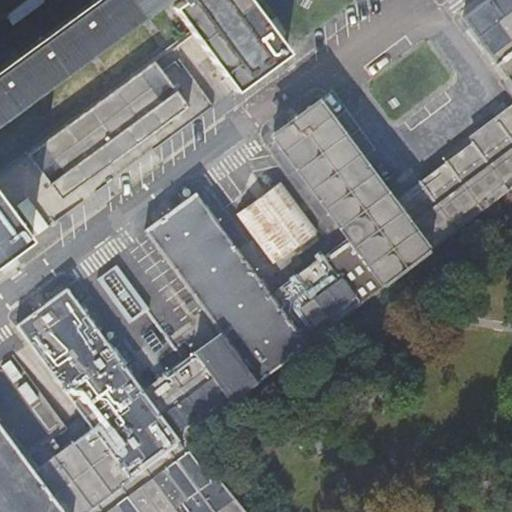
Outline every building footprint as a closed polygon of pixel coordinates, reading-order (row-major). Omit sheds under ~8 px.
[(96,0),(0,71),(0,264),(33,241),(0,196),(0,121),(164,0),(179,0),(181,2),(174,7),(235,91),(287,52),(248,0),(96,0)] [(0,511),(244,511),(198,455),(185,440),(203,426),(511,190),(511,0),(488,0),(464,19),(511,84),(511,115),(397,202),(395,200),(392,202),(319,104),(274,137),(376,275),(351,294),(323,257),(271,295),(196,195),(146,232),(221,333),(143,392),(68,290),(17,327),(93,429),(35,473),(0,426),(0,511)] [(189,108),(153,60),(26,154),(62,202),(189,108)] [(273,265),(318,232),(282,183),(237,216),(273,265)] [(210,436),(203,426),(185,440),(198,455),(209,446),(210,436)]
